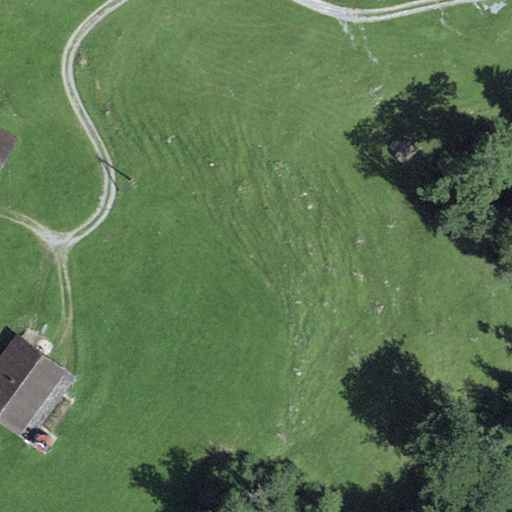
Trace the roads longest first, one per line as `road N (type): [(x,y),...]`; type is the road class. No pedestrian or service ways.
road 1 (track): [(63,241),(96,218),(110,191),(105,151),(77,100),(70,62),(84,28),(119,0)]
road 2 (track): [(306,0),(363,17),(455,0)]
